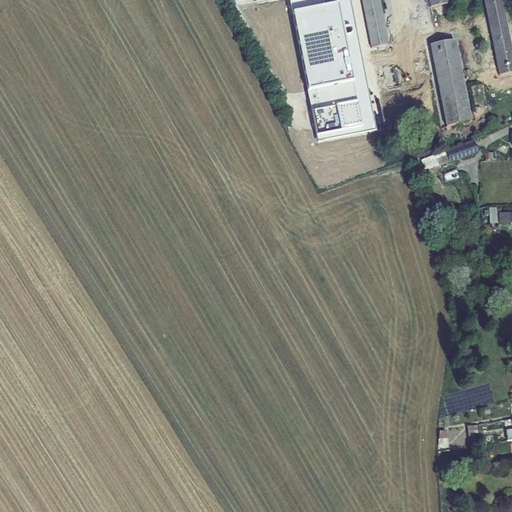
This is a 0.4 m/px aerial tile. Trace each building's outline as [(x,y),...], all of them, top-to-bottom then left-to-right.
[(360,0),(370,49),(388,45),(379,0),(360,0)] [(428,0),(430,7),(447,4),(446,0),(483,0),(498,76),(511,73),(511,52),(501,0),(428,0)] [(454,41),(429,46),(446,127),(471,122),(454,41)] [(407,83),(308,103),(314,128),(412,108),(407,83)] [(449,131),(451,139),(463,136),(462,129),(449,131)] [(449,163),(477,153),(473,140),(445,151),(445,152),(435,157),(421,161),(424,170),(433,167),(438,165),(438,166),(449,162),(449,163)] [(442,174),(444,181),(458,177),(456,170),(442,174)] [(488,208),(489,223),(497,223),(496,207),(488,208)] [(511,213),(498,213),(498,223),(511,222),(511,213)] [(490,259),(497,268),(504,263),(496,253),(490,259)] [(483,408),(484,414),(492,412),(490,406),(483,408)] [(467,426),(468,443),(474,443),(473,436),(474,433),(477,432),(476,426),(472,426),(467,426)] [(438,452),(450,450),(446,430),(439,432),(438,452)]
